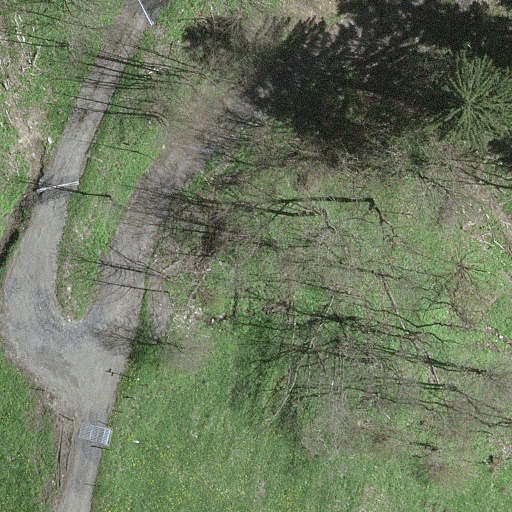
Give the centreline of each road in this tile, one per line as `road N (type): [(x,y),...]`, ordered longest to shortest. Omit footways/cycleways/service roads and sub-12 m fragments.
road 1 (track): [(101,355),(183,189),(260,95),(401,0)]
road 2 (track): [(146,0),(89,69),(30,305),(51,350),(101,355)]
road 3 (track): [(101,355),(79,511)]
